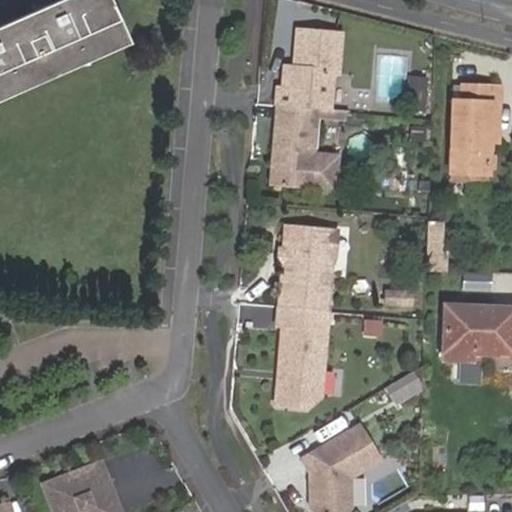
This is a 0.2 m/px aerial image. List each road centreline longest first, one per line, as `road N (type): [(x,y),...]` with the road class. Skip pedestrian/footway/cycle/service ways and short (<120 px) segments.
road 1 (residential): [(211,0),(188,345),(181,377),(156,394),(226,511)]
road 2 (unknown): [(0,450),(156,394)]
